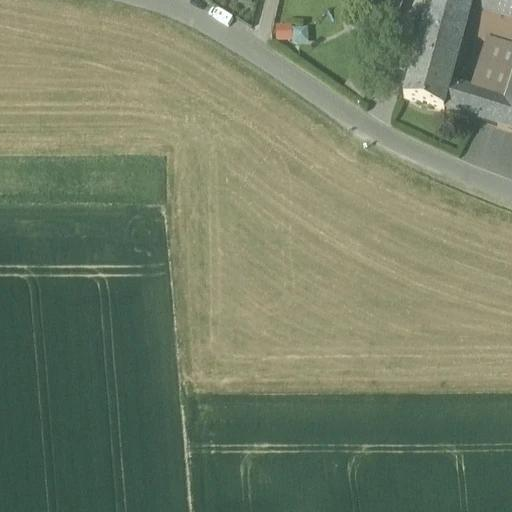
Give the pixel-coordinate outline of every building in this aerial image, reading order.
[(376,0),(374,13),(398,18),(404,0),(376,0)] [(461,45),(466,29),(472,9),(474,0),(430,0),(425,19),(416,17),(409,39),(419,42),(422,32),(461,45)] [(511,0),(474,0),(472,9),(511,22),(511,0)] [(488,44),(511,51),(511,22),(472,9),(466,29),(470,31),(468,37),(488,44)] [(291,27),(275,27),(275,43),(291,43),(291,27)] [(403,100),(443,112),(444,110),(450,86),(461,45),(422,32),(419,42),(403,100)] [(486,98),(503,103),(505,103),(511,80),(511,51),(488,44),(472,93),(486,98)] [(371,91),(351,77),(343,88),(363,102),(371,91)] [(511,80),(505,103),(503,103),(496,126),(511,131),(511,80)] [(444,110),(479,121),(486,98),(472,93),(450,86),(444,110)] [(486,98),(479,121),(496,126),(503,103),(486,98)]
